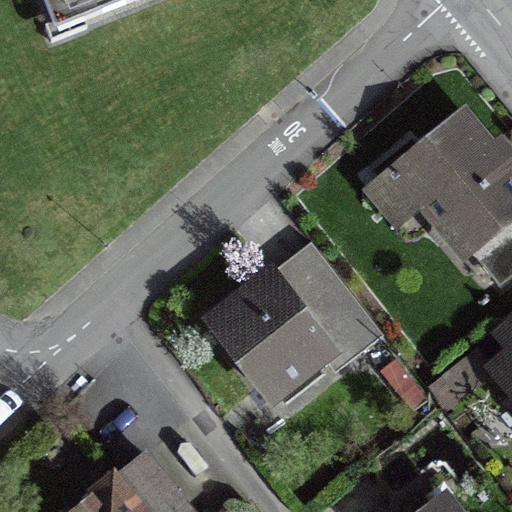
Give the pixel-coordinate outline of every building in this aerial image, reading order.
[(39,0),(53,34),(139,0),(39,0)] [(500,167),(458,117),(393,171),(464,258),(511,219),(511,167),(507,161),(500,167)] [(308,245),(208,324),(268,402),(330,354),(306,324),(346,293),(308,245)] [(511,317),(494,333),(511,353),(511,355),(494,371),(511,392),(511,317)] [(142,457),(73,511),(177,511),(183,507),(142,457)] [(450,511),(444,503),(432,511),(450,511)]
